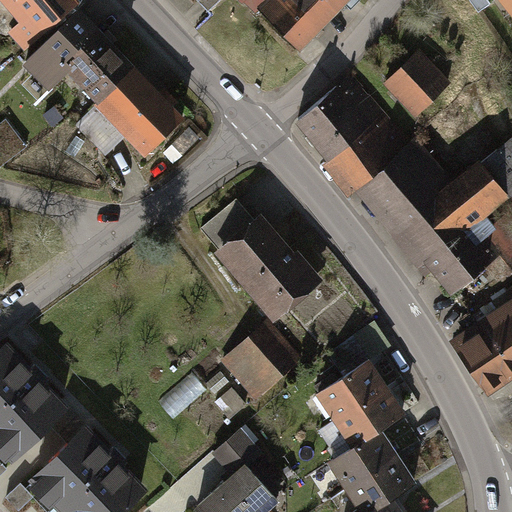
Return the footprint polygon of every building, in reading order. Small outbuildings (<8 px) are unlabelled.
[(88,3),(85,0),(5,0),(39,42),(88,3)] [(359,0),(276,0),(268,8),(312,50),(359,0)] [(493,0),(473,0),(483,13),(496,4),(493,0)] [(198,116),(107,23),(68,62),(158,155),(198,116)] [(425,50),(391,83),(424,117),(458,84),(425,50)] [(412,146),(355,76),(302,118),(337,160),(331,165),(355,196),(362,190),(430,275),(441,266),(463,293),(505,259),(490,241),(496,236),(511,255),(511,205),(511,203),(511,202),(511,138),(459,181),(423,137),(412,146)] [(0,166),(1,167),(30,147),(12,120),(0,127),(0,166)] [(273,210),(225,251),(284,320),(332,279),(273,210)] [(511,296),(511,303),(461,340),(501,394),(511,385),(511,288),(508,291),(511,296)] [(271,320),(224,358),(257,399),(304,360),(271,320)] [(339,352),(353,375),(378,359),(381,357),(366,334),(339,352)] [(9,336),(0,344),(0,452),(4,457),(67,400),(9,336)] [(330,390),(347,416),(395,385),(378,359),(353,375),(330,390)] [(197,374),(162,398),(174,415),(209,392),(197,374)] [(347,416),(364,443),(389,427),(413,411),(395,385),(347,416)] [(85,419),(29,473),(66,511),(118,511),(148,484),(85,419)] [(340,458),(358,485),(406,453),(389,427),(364,443),(340,458)] [(238,476),(206,505),(212,511),(274,511),(291,497),(260,463),(269,455),(244,428),(217,452),(238,476)] [(358,485),(375,511),(400,495),(424,479),(406,453),(358,485)] [(373,511),(411,511),(400,495),(375,511),(373,511)]
